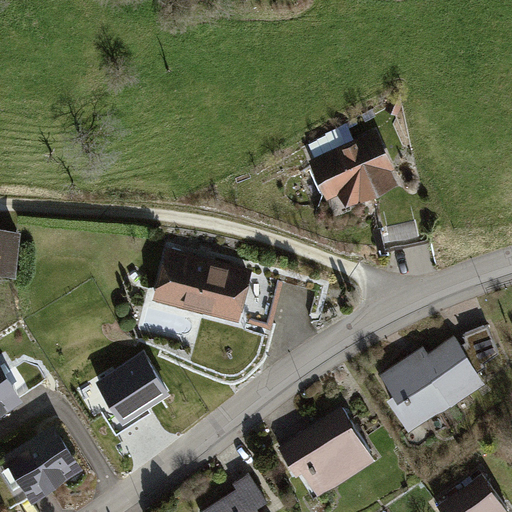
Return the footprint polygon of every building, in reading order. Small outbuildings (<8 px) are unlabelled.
[(381,125),(317,155),(335,192),(346,187),(357,195),(369,195),(406,178),(381,125)] [(306,171),(312,193),(328,188),(321,167),(306,171)] [(27,224),(0,222),(0,263),(24,265),(27,224)] [(258,264),(173,245),(162,296),(247,316),(258,264)] [(411,357),(383,376),(399,398),(405,394),(413,407),(415,406),(423,416),(483,378),(478,370),(487,363),(485,360),(500,350),(489,324),(464,333),(469,346),(465,349),(457,337),(431,353),(429,351),(426,351),(423,352),(422,353),(422,356),(422,358),(416,363),(411,357)] [(0,414),(32,394),(2,348),(0,349),(0,414)] [(145,351),(97,383),(125,426),(174,394),(145,351)] [(348,402),(288,443),(322,494),(382,453),(348,402)] [(63,418),(10,448),(37,494),(89,464),(63,418)] [(262,468),(207,506),(211,511),(280,511),(288,507),(262,468)] [(511,511),(511,502),(488,470),(444,501),(452,511),(511,511)]
